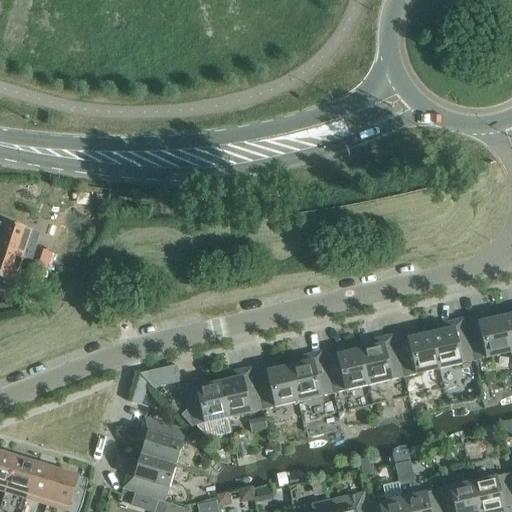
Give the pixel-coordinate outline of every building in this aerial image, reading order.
[(0,221),(0,220),(0,250),(22,258),(31,231),(0,221)] [(22,258),(0,250),(0,279),(13,284),(22,258)] [(35,250),(32,260),(46,265),(50,255),(35,250)] [(46,265),(32,260),(28,271),(43,276),(46,265)] [(480,315),(464,319),(474,361),(509,353),(501,318),(479,323),(477,317),(480,316),(480,315)] [(511,315),(501,318),(509,353),(511,352),(511,315)] [(453,329),(430,334),(439,370),(474,361),(464,319),(449,322),(449,323),(451,323),(453,329)] [(409,332),(394,335),(404,378),(439,370),(430,334),(408,339),(407,333),(409,333),(409,332)] [(382,345),(360,350),(368,386),(404,378),(394,335),(378,339),(378,340),(381,339),(382,345)] [(339,348),(323,352),(333,394),(368,386),(360,350),(338,355),(336,349),(339,349),(339,348)] [(312,362),(290,367),(298,402),(333,394),(323,352),(308,355),(308,356),(311,355),(312,362)] [(143,400),(147,399),(145,389),(183,380),(179,363),(136,373),(143,400)] [(268,364),(253,368),(263,410),(298,402),(290,367),(267,372),(266,366),(268,365),(268,364)] [(241,378),(219,383),(227,419),(263,410),(253,368),(237,372),(240,372),(241,378)] [(227,419),(219,383),(196,388),(195,382),(198,381),(197,381),(182,385),(187,410),(181,416),(191,427),(227,419)] [(147,434),(140,456),(175,467),(186,431),(157,422),(144,419),(139,434),(140,435),(141,432),(147,434)] [(16,458),(0,453),(0,491),(5,493),(16,458)] [(175,467),(140,456),(134,478),(128,476),(128,474),(128,473),(123,489),(165,502),(175,467)] [(5,493),(26,499),(37,464),(16,458),(5,493)] [(26,499),(46,506),(57,471),(37,464),(26,499)] [(57,471),(46,506),(67,511),(79,511),(80,510),(84,500),(86,490),(88,480),(87,480),(57,471)] [(511,511),(511,489),(509,475),(473,483),(479,511),(511,511)] [(479,511),(473,483),(438,491),(442,511),(479,511)] [(221,505),(258,500),(256,486),(219,491),(221,505)] [(442,511),(438,491),(402,499),(405,511),(442,511)] [(328,502),(330,511),(367,511),(367,507),(364,494),(328,502)] [(405,511),(402,499),(367,507),(367,511),(405,511)] [(312,511),(330,511),(328,502),(311,506),(312,511)]
